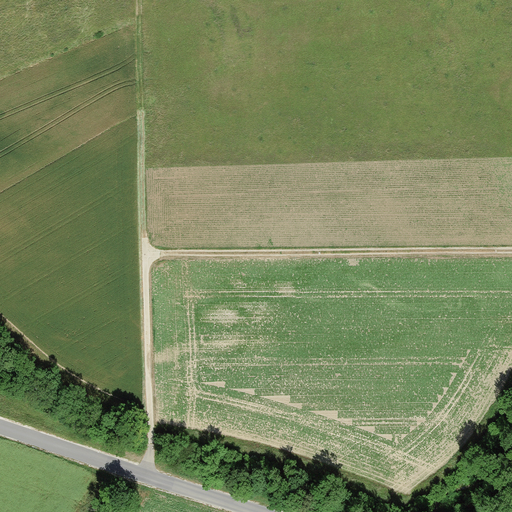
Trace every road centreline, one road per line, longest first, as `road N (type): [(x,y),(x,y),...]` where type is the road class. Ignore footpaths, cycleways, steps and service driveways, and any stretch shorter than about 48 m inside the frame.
road 1 (track): [(149,474),(148,253),(511,250)]
road 2 (tertiary): [(0,425),(264,511)]
road 3 (track): [(148,253),(137,0)]
